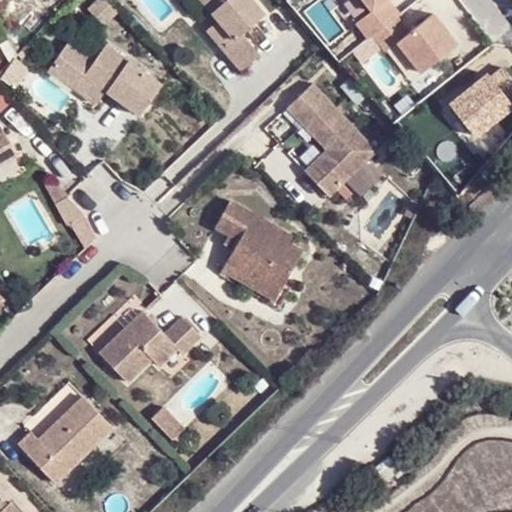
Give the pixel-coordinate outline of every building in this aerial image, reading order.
[(236,44),(221,55),(242,79),(262,62),(246,43),(271,22),(252,0),(244,0),(241,4),(237,0),(196,0),(217,24),(236,44)] [(417,82),(458,52),(431,16),(409,32),(388,4),(392,0),(342,0),(384,55),(392,49),(417,82)] [(206,36),(221,55),(236,44),(217,24),(206,36)] [(68,44),(48,73),(72,90),(85,75),(109,94),(131,110),(154,79),(108,42),(95,62),(68,44)] [(109,94),(85,75),(72,90),(99,109),(109,94)] [(376,150),(310,83),(282,108),(326,152),(305,172),(329,198),(376,150)] [(0,171),(16,162),(0,137),(0,171)] [(294,238),(230,198),(216,225),(224,231),(234,237),(223,254),(218,260),(253,282),(261,272),(281,287),(303,250),(291,242),(294,238)] [(212,247),(223,254),(234,237),(224,231),(212,247)] [(253,282),(218,260),(211,272),(268,307),(281,287),(261,272),(253,282)] [(185,354),(200,338),(180,318),(165,334),(144,313),(104,353),(130,381),(152,361),(159,368),(179,347),(185,354)] [(37,448),(30,440),(27,437),(15,450),(50,485),(109,426),(76,395),(40,431),(48,439),(37,448)] [(40,431),(30,440),(37,448),(48,439),(40,431)] [(0,509),(0,511),(22,511),(12,502),(1,511),(0,509)]
